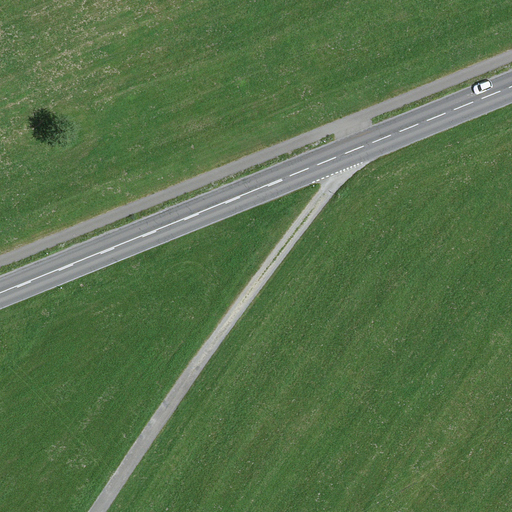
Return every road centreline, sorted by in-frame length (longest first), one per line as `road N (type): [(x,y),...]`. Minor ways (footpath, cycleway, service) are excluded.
road 1 (secondary): [(511,86),(0,293)]
road 2 (track): [(336,157),(333,179),(94,511)]
